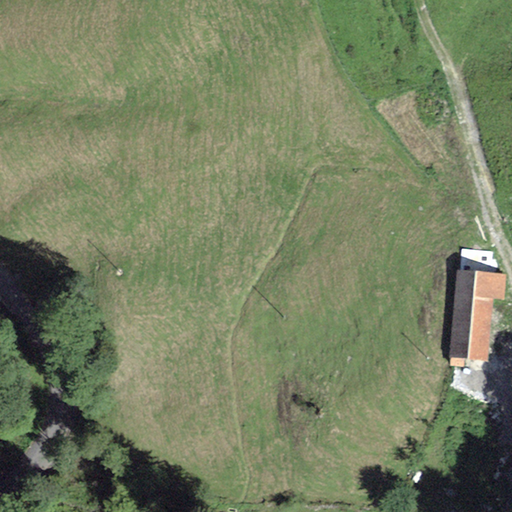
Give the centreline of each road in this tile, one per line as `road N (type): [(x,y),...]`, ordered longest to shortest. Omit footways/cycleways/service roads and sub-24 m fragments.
road 1 (track): [(511,255),(470,155),(448,65),(416,0)]
road 2 (unclassified): [(0,488),(39,454),(57,398),(38,330),(0,279)]
